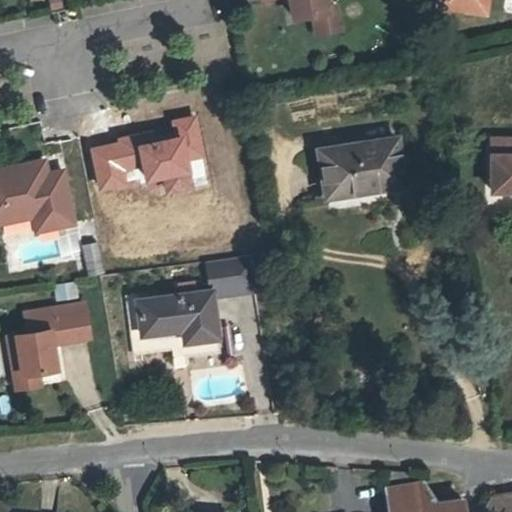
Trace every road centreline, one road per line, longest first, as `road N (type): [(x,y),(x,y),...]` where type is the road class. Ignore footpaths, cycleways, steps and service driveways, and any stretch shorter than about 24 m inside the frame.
road 1 (residential): [(511,455),(258,434),(114,452)]
road 2 (unknown): [(300,438),(253,95)]
